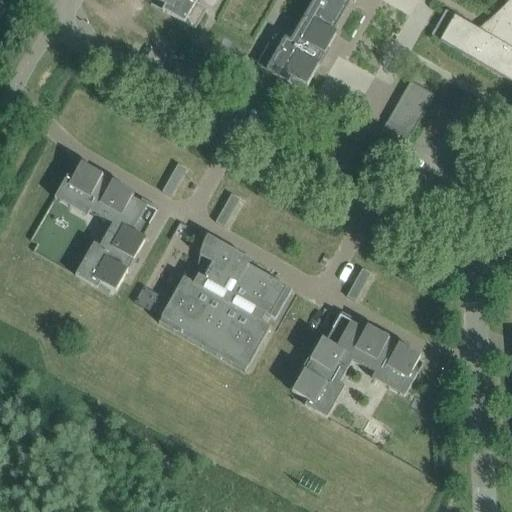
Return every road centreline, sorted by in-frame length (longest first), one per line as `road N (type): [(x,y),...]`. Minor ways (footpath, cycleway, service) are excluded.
road 1 (unclassified): [(55,28),(323,184)]
road 2 (residential): [(470,262),(484,511)]
road 3 (unclassified): [(323,184),(426,0)]
road 4 (unclassified): [(323,184),(470,262)]
